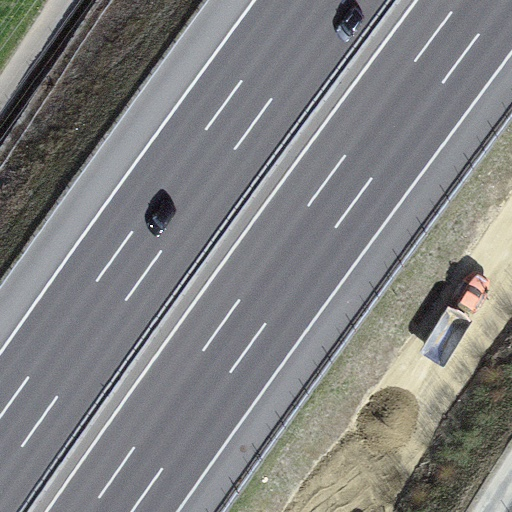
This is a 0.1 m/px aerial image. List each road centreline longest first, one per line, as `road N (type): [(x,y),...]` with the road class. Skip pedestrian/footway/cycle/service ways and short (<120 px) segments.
road 1 (motorway): [(112,511),(486,0)]
road 2 (motorway): [(327,0),(0,454)]
road 3 (primary): [(511,274),(345,511)]
road 4 (track): [(0,100),(67,0)]
